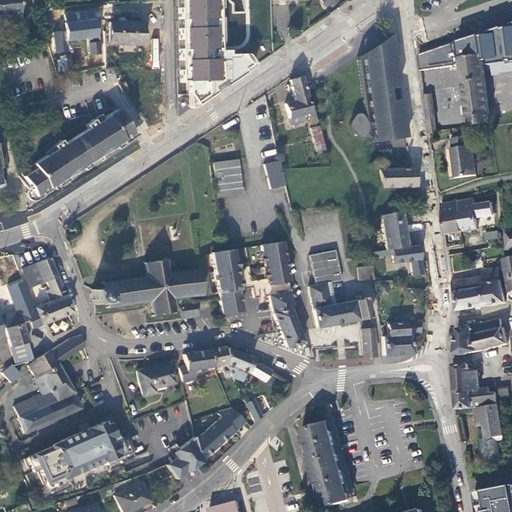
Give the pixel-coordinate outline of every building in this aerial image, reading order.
[(17,0),(0,0),(0,15),(6,15),(7,21),(19,20),(17,0)] [(224,85),(244,71),(242,69),(248,64),(241,54),(227,54),(227,50),(219,50),(217,0),(181,0),(182,7),(178,7),(178,19),(182,19),(183,28),(179,28),(179,39),(183,39),(183,48),(179,48),(180,60),(184,60),(184,69),(180,69),(180,81),(188,81),(188,93),(196,104),(215,91),(213,88),(222,82),(224,85)] [(64,39),(94,37),(93,21),(62,23),(64,39)] [(141,22),(107,21),(107,43),(140,43),(141,22)] [(511,50),(511,23),(479,35),(482,55),(501,52),(511,50)] [(61,31),(52,32),(55,53),(65,52),(61,31)] [(369,123),(364,124),(363,121),(362,118),(359,115),(357,114),(354,114),(351,115),(347,121),(346,125),(347,128),(348,130),(355,138),(357,140),(359,139),(361,138),(364,133),(364,129),(364,128),(371,127),(372,139),(402,135),(403,138),(404,138),(388,34),(387,34),(387,36),(387,37),(376,51),(371,47),(359,56),(369,123)] [(482,55),(479,35),(458,42),(458,43),(460,58),(459,58),(460,64),(467,119),(470,118),(471,126),(488,124),(487,116),(490,116),(482,55)] [(387,36),(371,47),(376,51),(387,37),(387,36)] [(100,38),(89,39),(90,54),(102,54),(100,38)] [(456,64),(460,64),(459,58),(460,58),(458,43),(420,55),(422,70),(456,66),(456,64)] [(511,62),(511,50),(501,52),(502,64),(511,62)] [(242,69),(244,71),(253,65),(253,64),(253,63),(252,63),(247,55),(246,54),(245,54),(244,54),(241,54),(248,64),(242,69)] [(369,123),(359,56),(354,57),(363,121),(364,124),(369,123)] [(302,114),(309,113),(300,77),(289,80),(294,101),(285,103),(288,118),(289,117),(291,125),(303,122),(302,114)] [(213,88),(215,91),(224,85),(222,82),(213,88)] [(196,104),(188,93),(188,105),(188,106),(189,106),(189,107),(190,107),(190,108),(191,108),(196,104)] [(432,95),(423,96),(427,120),(434,119),(435,118),(432,95)] [(93,124),(90,119),(82,125),(85,128),(60,144),(57,140),(50,145),(53,149),(30,163),(33,167),(21,175),(25,184),(27,186),(26,187),(25,189),(24,191),(24,192),(24,194),(25,196),(26,198),(28,199),(29,200),(30,200),(32,201),(35,200),(36,199),(43,195),(41,191),(131,134),(116,110),(93,124)] [(434,119),(427,120),(429,133),(436,132),(434,119)] [(314,148),(323,146),(318,126),(309,128),(314,148)] [(371,127),(364,128),(364,129),(367,143),(373,142),(372,139),(371,127)] [(456,178),(476,175),(472,146),(471,146),(470,136),(452,138),(454,148),(452,149),(456,178)] [(237,161),(213,164),(217,197),(241,194),(237,161)] [(278,161),(263,164),(269,189),(284,185),(278,161)] [(414,187),(411,169),(377,170),(378,188),(414,187)] [(445,234),(460,231),(457,201),(457,199),(454,199),(454,201),(441,203),(445,234)] [(457,201),(460,231),(476,229),(473,199),(457,201)] [(379,215),(384,249),(407,246),(401,209),(379,215)] [(511,230),(503,231),(505,249),(511,248),(511,230)] [(497,239),(497,232),(484,233),(484,240),(497,239)] [(279,242),(258,245),(264,285),(285,282),(279,242)] [(420,276),(418,261),(416,247),(389,251),(391,265),(408,262),(410,277),(420,276)] [(230,249),(209,252),(216,293),(219,314),(238,311),(235,290),(236,290),(230,249)] [(327,304),(332,303),(327,281),(338,279),(331,250),(306,256),(313,285),(322,282),(327,304)] [(511,257),(502,260),(508,292),(511,290),(511,257)] [(56,278),(48,258),(40,261),(32,264),(40,283),(44,282),(47,290),(43,292),(47,303),(33,308),(39,324),(42,323),(69,312),(56,278)] [(89,290),(92,305),(103,303),(104,305),(102,307),(104,309),(105,306),(147,301),(149,314),(148,315),(149,317),(151,314),(168,312),(171,314),(172,312),(170,311),(168,298),(198,293),(194,269),(165,273),(163,261),(165,259),(164,258),(162,259),(144,262),(142,260),(141,261),(142,263),(144,276),(104,282),(102,280),(99,282),(101,285),(102,288),(89,290)] [(27,288),(40,283),(32,264),(19,270),(27,288)] [(373,278),(373,265),(358,265),(359,278),(373,278)] [(456,310),(504,302),(500,284),(498,267),(481,270),(482,276),(451,281),(456,310)] [(366,316),(362,297),(356,298),(332,303),(327,304),(322,282),(313,285),(308,286),(305,287),(313,327),(366,316)] [(287,292),(265,295),(269,312),(282,347),(297,341),(285,307),(290,305),(287,292)] [(196,316),(195,312),(194,304),(193,302),(176,304),(179,319),(196,316)] [(28,328),(39,324),(33,308),(31,309),(24,312),(23,310),(0,316),(0,323),(2,329),(3,329),(8,347),(27,342),(19,324),(25,321),(28,328)] [(507,344),(504,334),(502,327),(501,328),(500,319),(486,322),(488,331),(472,335),(476,351),(507,344)] [(418,321),(407,323),(409,334),(419,333),(418,321)] [(382,357),(411,355),(408,340),(408,334),(409,334),(407,323),(404,323),(404,322),(384,324),(385,337),(380,338),(382,357)] [(486,322),(457,329),(453,353),(460,355),(476,351),(472,335),(488,331),(486,322)] [(361,359),(375,358),(373,328),(358,330),(361,359)] [(80,337),(79,334),(66,339),(27,368),(35,379),(32,381),(40,395),(12,407),(21,433),(77,409),(65,383),(55,364),(82,346),(81,343),(78,338),(80,337)] [(27,342),(8,347),(14,367),(32,362),(27,342)] [(221,347),(206,350),(210,367),(223,364),(221,347)] [(250,359),(221,347),(223,364),(245,372),(250,359)] [(206,350),(181,355),(183,366),(184,373),(187,381),(193,380),(191,370),(210,367),(206,350)] [(345,350),(345,358),(354,357),(353,350),(345,350)] [(171,384),(166,363),(134,372),(140,397),(152,393),(151,389),(171,384)] [(463,363),(449,365),(453,394),(468,392),(469,398),(472,397),(489,394),(489,393),(488,387),(477,388),(474,369),(468,369),(467,367),(464,366),(463,363)] [(184,373),(183,366),(176,368),(179,382),(187,381),(184,373)] [(8,384),(18,377),(12,369),(10,367),(0,375),(8,384)] [(508,387),(497,389),(499,397),(509,395),(508,387)] [(468,392),(453,394),(455,409),(471,408),(469,398),(468,392)] [(495,392),(489,393),(489,394),(472,397),(474,407),(480,407),(496,404),(496,394),(495,392)] [(258,414),(250,397),(242,402),(249,419),(258,414)] [(504,439),(501,421),(498,404),(496,404),(480,407),(486,437),(481,439),(485,466),(490,465),(487,443),(498,441),(504,439)] [(196,450),(201,458),(231,429),(228,426),(238,416),(227,409),(226,407),(212,411),(218,417),(199,434),(192,435),(196,450)] [(228,426),(231,429),(242,419),(238,416),(228,426)] [(52,446),(25,458),(31,472),(38,469),(45,486),(52,483),(54,487),(68,480),(66,477),(102,461),(103,465),(117,459),(119,463),(132,457),(123,437),(110,443),(108,438),(115,435),(109,422),(103,425),(101,422),(88,428),(86,423),(76,427),(79,432),(58,441),(60,444),(53,447),(52,446)] [(331,437),(327,422),(301,429),(305,444),(331,437)] [(0,453),(2,460),(9,457),(0,430),(0,453)] [(192,435),(176,447),(180,452),(173,457),(184,471),(187,468),(201,458),(196,450),(192,435)] [(337,461),(331,437),(305,444),(311,468),(337,461)] [(502,463),(498,441),(487,443),(490,465),(502,463)] [(184,471),(173,457),(168,461),(164,464),(174,478),(178,475),(184,471)] [(344,485),(337,461),(311,468),(318,492),(344,485)] [(136,476),(118,482),(122,490),(112,495),(120,511),(125,511),(148,501),(136,476)] [(486,487),(497,485),(496,478),(485,480),(486,487)] [(485,506),(511,500),(511,497),(510,482),(497,485),(486,487),(481,488),(485,506)] [(348,501),(344,485),(318,492),(322,508),(348,501)] [(511,511),(511,500),(485,506),(485,511),(511,511)] [(240,511),(238,502),(210,510),(210,511),(240,511)]
